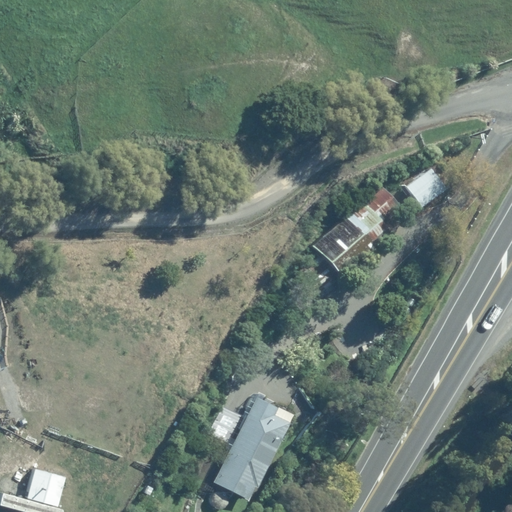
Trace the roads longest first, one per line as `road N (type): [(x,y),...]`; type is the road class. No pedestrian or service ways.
road 1 (unknown): [(511,113),(390,146),(249,225),(0,236)]
road 2 (secondary): [(361,511),(511,263)]
